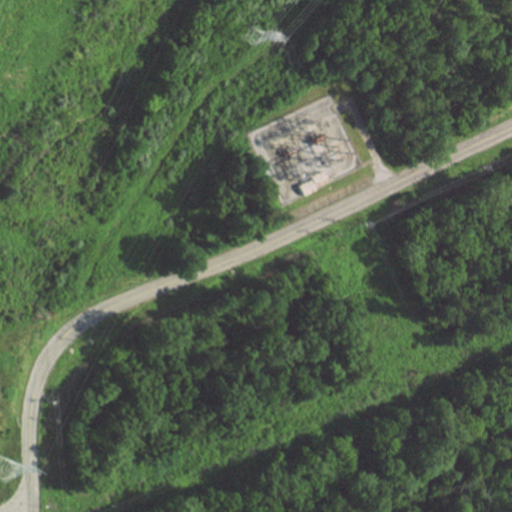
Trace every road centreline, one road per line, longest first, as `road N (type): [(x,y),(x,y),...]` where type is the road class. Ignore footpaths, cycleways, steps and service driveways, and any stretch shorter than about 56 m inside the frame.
road 1 (residential): [(511,125),(65,332),(41,363),(28,402),(29,511)]
road 2 (track): [(0,238),(71,286),(89,316)]
